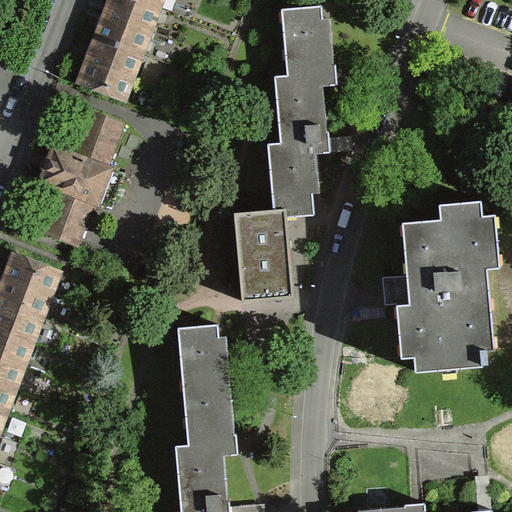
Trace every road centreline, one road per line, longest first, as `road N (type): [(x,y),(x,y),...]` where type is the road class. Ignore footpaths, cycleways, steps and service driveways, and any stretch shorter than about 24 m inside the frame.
road 1 (residential): [(312,511),(313,430),(331,307),(351,223),(433,0)]
road 2 (residential): [(67,0),(6,158)]
